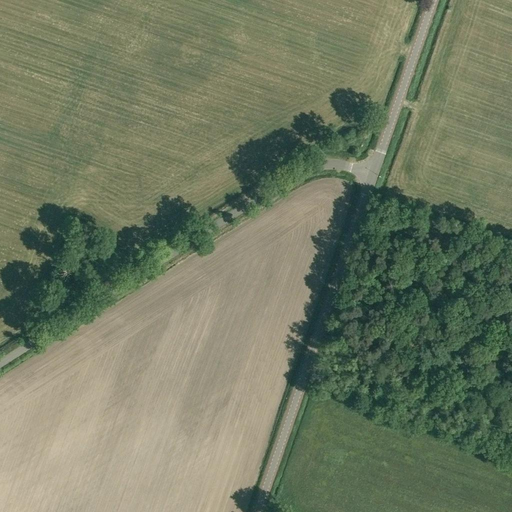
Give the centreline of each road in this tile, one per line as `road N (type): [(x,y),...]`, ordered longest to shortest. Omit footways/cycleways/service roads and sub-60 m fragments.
road 1 (unclassified): [(0,365),(305,170),(331,165),(373,175)]
road 2 (secondary): [(258,511),(373,175)]
road 3 (secondary): [(373,175),(433,0)]
